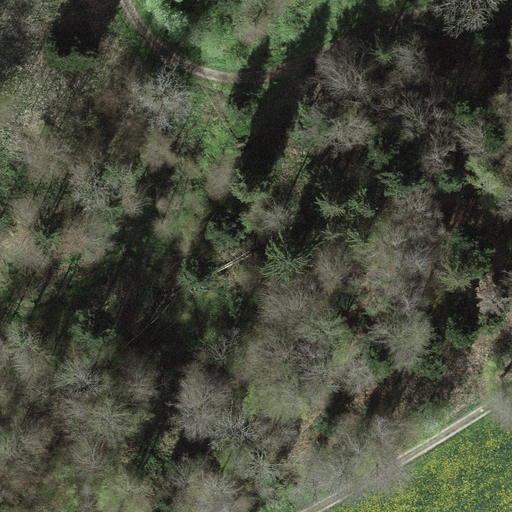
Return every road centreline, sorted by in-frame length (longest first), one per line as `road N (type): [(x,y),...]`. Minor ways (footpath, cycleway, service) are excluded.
road 1 (track): [(497,0),(243,79),(187,69),(144,40),(123,0)]
road 2 (track): [(511,396),(369,489),(316,511)]
